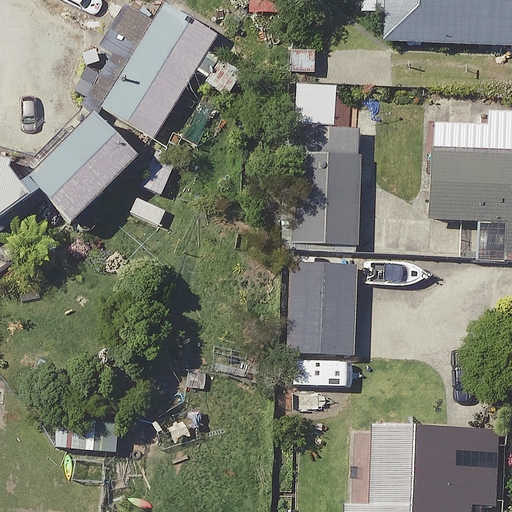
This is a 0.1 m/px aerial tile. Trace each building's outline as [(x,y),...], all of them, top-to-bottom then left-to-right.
[(511,0),(390,0),(388,46),(511,52),(511,0)] [(218,43),(165,12),(103,118),(155,149),(218,43)] [(365,114),(295,109),(285,252),(355,257),(365,114)] [(511,125),(510,125),(509,142),(436,138),(430,227),(509,232),(508,261),(511,261),(511,125)] [(147,173),(107,130),(35,197),(75,240),(147,173)] [(165,206),(187,144),(165,136),(143,199),(165,206)] [(0,246),(33,221),(13,175),(0,172),(0,246)] [(350,363),(355,279),(292,275),(287,360),(350,363)] [(115,465),(117,430),(58,426),(56,461),(115,465)] [(473,511),(494,511),(498,444),(374,438),(370,511),(469,511),(473,511)]
